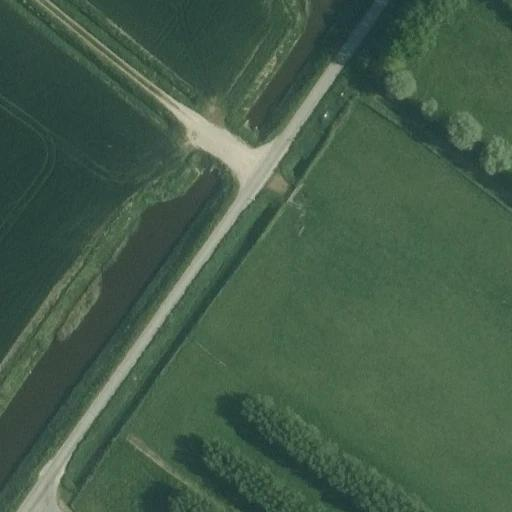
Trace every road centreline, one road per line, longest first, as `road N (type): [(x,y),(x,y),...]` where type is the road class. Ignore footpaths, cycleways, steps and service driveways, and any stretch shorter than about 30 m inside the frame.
road 1 (unclassified): [(29,511),(388,0)]
road 2 (track): [(267,175),(41,0)]
